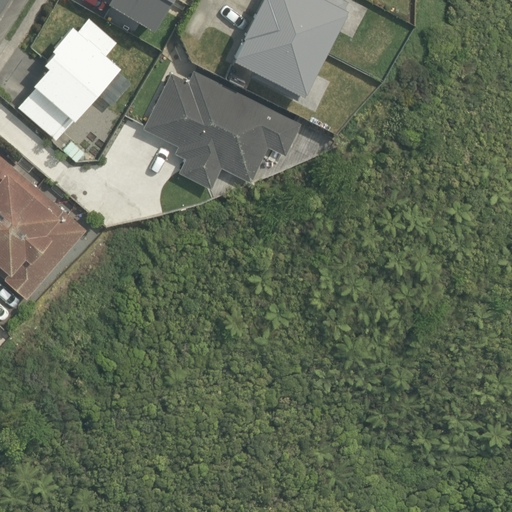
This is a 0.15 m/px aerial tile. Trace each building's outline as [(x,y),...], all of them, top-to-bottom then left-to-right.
[(149,28),(164,0),(101,0),(101,1),(149,28)] [(342,6),(329,0),(255,0),(228,57),(299,92),(342,6)] [(12,99),(54,137),(116,67),(102,55),(115,41),(86,15),(74,28),(65,20),(34,55),(43,63),(12,99)] [(298,122),(191,65),(183,79),(168,71),(138,129),(187,155),(178,173),(206,188),(217,169),(245,184),(264,148),(280,157),(298,122)] [(0,271),(6,278),(2,282),(19,298),(83,229),(0,152),(0,271)]
